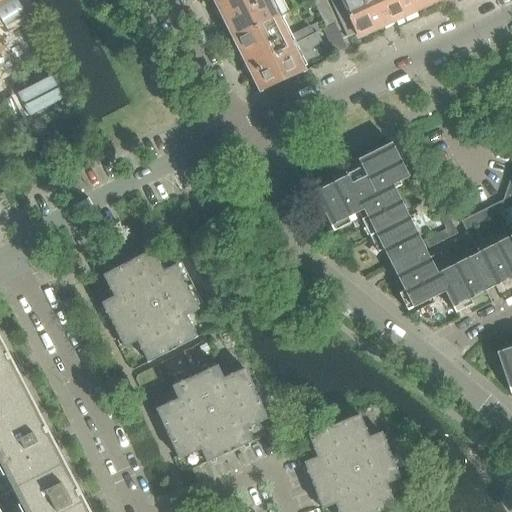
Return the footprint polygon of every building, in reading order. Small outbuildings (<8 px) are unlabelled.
[(275,16),(267,0),(212,0),(216,7),(218,11),(221,16),(233,40),(276,18),(275,16)] [(335,27),(322,0),(315,0),(328,27),(323,30),(324,32),(335,27)] [(342,6),(339,0),(335,0),(331,2),(334,9),(342,6)] [(417,11),(411,0),(339,0),(342,6),(346,13),(349,20),(352,27),(355,34),(357,39),(417,11)] [(442,0),(411,0),(417,11),(442,0)] [(346,13),(342,6),(334,9),(338,17),(346,13)] [(349,20),(346,13),(338,17),(341,24),(349,20)] [(291,47),(295,44),(309,37),(314,35),(309,26),(294,34),(285,36),(276,18),(233,40),(245,64),(247,69),(250,74),(259,92),(304,72),(291,47)] [(344,31),(352,27),(349,20),(341,24),(344,31)] [(323,29),(320,22),(311,26),(315,34),(323,29)] [(345,49),(335,27),(324,32),(334,54),(345,49)] [(355,34),(352,27),(344,31),(347,38),(355,34)] [(299,51),(313,43),(309,37),(295,44),(299,51)] [(407,217),(391,186),(408,178),(391,144),(357,161),(366,177),(351,185),(347,177),(313,194),(333,232),(335,232),(334,231),(331,227),(362,211),(374,234),(407,217)] [(511,205),(511,172),(502,201),(460,222),(474,249),(483,244),(473,225),(511,205)] [(457,234),(433,186),(425,190),(446,229),(424,240),(428,249),(457,234)] [(428,258),(407,217),(374,234),(411,307),(406,310),(407,312),(444,293),(437,274),(429,258),(428,258)] [(443,230),(439,221),(430,225),(435,234),(443,230)] [(511,278),(511,241),(510,237),(477,254),(437,274),(444,293),(455,314),(457,313),(456,312),(453,308),(511,278)] [(466,253),(461,242),(452,246),(457,257),(466,253)] [(198,310),(175,266),(162,272),(153,254),(148,252),(105,275),(104,279),(113,298),(104,302),(102,307),(122,345),(127,347),(136,342),(146,360),(150,362),(196,338),(185,317),(198,310)] [(0,402),(25,390),(12,365),(0,341),(0,402)] [(511,348),(496,354),(510,395),(511,394),(510,388),(511,387),(511,348)] [(248,444),(250,439),(245,430),(264,421),(266,416),(246,372),(241,371),(223,379),(218,369),(214,368),(174,386),(173,390),(177,400),(158,408),(157,413),(177,457),(181,459),(200,450),(204,460),(209,462),(248,444)] [(0,495),(63,463),(50,438),(25,390),(0,402),(0,495)] [(398,476),(390,456),(382,436),(378,434),(368,438),(360,419),(356,417),(311,434),(309,439),(316,458),(306,462),(304,466),(315,494),(321,510),(335,505),(337,511),(382,511),(392,508),(394,504),(386,485),(396,481),(398,476)] [(88,511),(82,501),(63,463),(0,495),(0,511),(88,511)]
